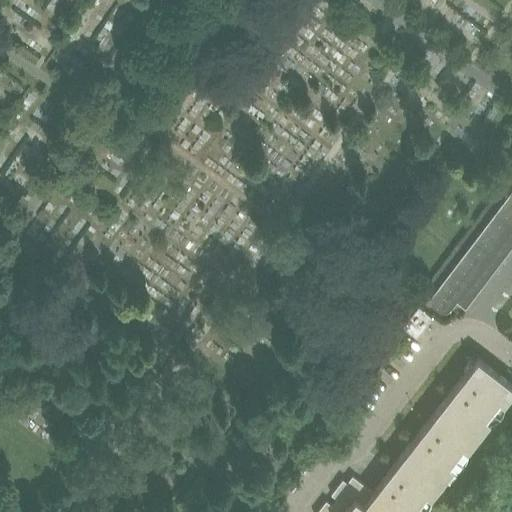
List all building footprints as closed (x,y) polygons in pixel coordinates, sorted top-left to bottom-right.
[(511,188),(500,205),(511,213),(511,188)] [(493,214),(511,228),(511,213),(500,205),(493,214)] [(486,223),(511,242),(511,228),(493,214),(486,223)] [(506,253),(511,245),(511,242),(486,223),(479,232),(506,253)] [(472,242),(499,262),(506,253),(479,232),(472,242)] [(465,251),(492,272),(499,262),(472,242),(465,251)] [(458,260),(485,281),(492,272),(465,251),(458,260)] [(478,290),(485,281),(458,260),(451,269),(478,290)] [(444,279),(471,299),(478,290),(451,269),(444,279)] [(444,279),(431,295),(430,297),(430,298),(429,300),(429,301),(430,303),(430,305),(431,306),(432,307),(433,308),(437,311),(438,312),(439,312),(441,313),(443,313),(444,313),(446,312),(447,311),(449,310),(450,309),(455,302),(464,309),(471,299),(444,279)] [(402,327),(415,337),(430,318),(417,308),(402,327)] [(340,502),(338,505),(335,508),(325,500),(316,511),(416,511),(411,508),(425,491),(430,495),(452,467),(447,463),(461,444),(467,448),(489,419),(484,415),(498,397),(503,401),(511,389),(511,385),(476,358),(372,491),(351,475),(346,482),(342,479),(330,494),(340,502)]
